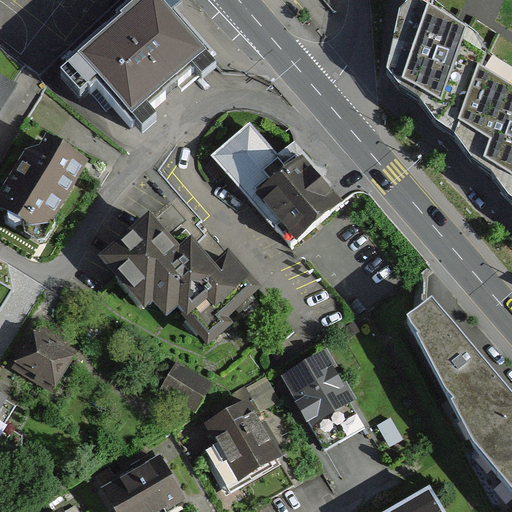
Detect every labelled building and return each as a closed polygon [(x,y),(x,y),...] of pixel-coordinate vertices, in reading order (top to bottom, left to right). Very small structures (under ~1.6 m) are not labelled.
[(174,19),(158,0),(147,0),(66,72),(87,95),(93,91),(129,131),(205,63),(169,23),(174,19)] [(435,134),(455,148),(487,63),(478,46),(420,1),(399,23),(386,79),(400,95),(419,106),(435,134)] [(511,210),(511,81),(487,63),(455,148),(471,168),(492,181),(508,208),(511,210)] [(0,130),(28,84),(0,67),(0,130)] [(208,165),(284,256),(338,210),(290,152),(275,164),(248,132),(208,165)] [(95,157),(59,136),(48,153),(39,148),(3,207),(48,235),(95,157)] [(175,263),(152,231),(110,261),(148,314),(161,305),(173,321),(186,311),(211,346),(238,327),(233,321),(245,312),(217,273),(205,281),(186,255),(175,263)] [(474,453),(511,421),(511,400),(432,306),(408,328),(474,453)] [(35,339),(15,369),(52,393),(72,363),(35,339)] [(184,368),(167,393),(198,414),(215,389),(184,368)] [(338,378),(302,397),(333,453),(368,434),(338,378)] [(0,434),(18,408),(0,395),(0,434)] [(224,455),(212,461),(234,500),(289,471),(258,415),(215,438),(224,455)] [(511,421),(474,453),(511,498),(511,421)] [(179,465),(115,497),(122,511),(199,511),(202,511),(179,465)] [(440,511),(429,493),(396,511),(440,511)]
